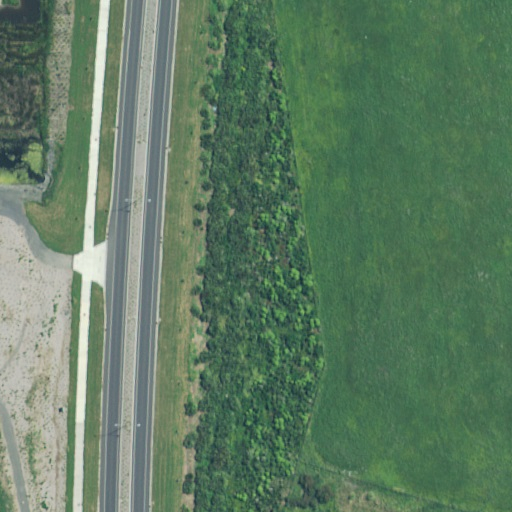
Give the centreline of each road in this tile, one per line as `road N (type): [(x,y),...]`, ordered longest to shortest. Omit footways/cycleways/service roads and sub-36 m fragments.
road 1 (secondary): [(108,511),(137,0)]
road 2 (secondary): [(168,0),(141,511)]
